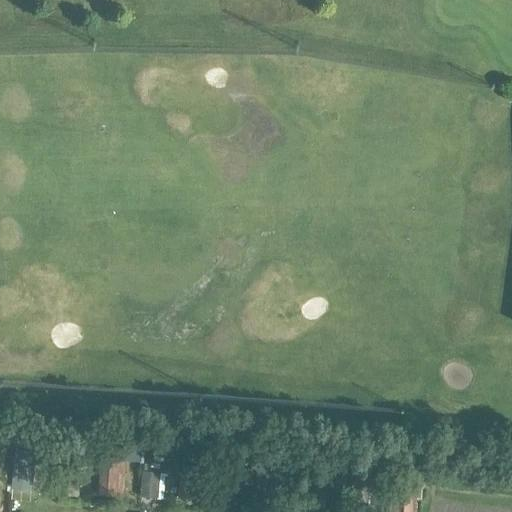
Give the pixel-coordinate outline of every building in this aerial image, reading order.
[(17,447),(29,448),(30,439),(18,437),(17,447)] [(81,455),(93,456),(94,445),(94,444),(82,443),(81,453),(81,455)] [(0,450),(0,502),(4,503),(9,451),(0,450)] [(16,450),(11,489),(32,491),(32,489),(34,476),(36,461),(47,462),(48,451),(35,450),(35,452),(16,450)] [(142,471),(141,497),(159,499),(160,479),(165,479),(168,479),(168,474),(169,464),(167,463),(167,457),(148,455),(147,462),(144,462),(143,471),(142,471)] [(101,457),(98,495),(123,497),(126,460),(101,457)] [(84,460),(60,458),(56,498),(80,500),(84,460)] [(182,464),(178,499),(200,501),(203,466),(182,464)] [(257,471),(255,495),(287,497),(287,495),(288,485),(291,485),(295,485),(295,475),(300,475),(300,467),(287,466),(286,473),(257,471)] [(220,468),(218,503),(236,504),(237,491),(238,485),(253,486),(254,470),(220,468)] [(308,474),(304,497),(326,500),(328,488),(345,490),(345,489),(354,490),(355,480),(342,478),(341,479),(308,474)] [(389,484),(387,511),(415,511),(416,499),(417,486),(389,484)]
